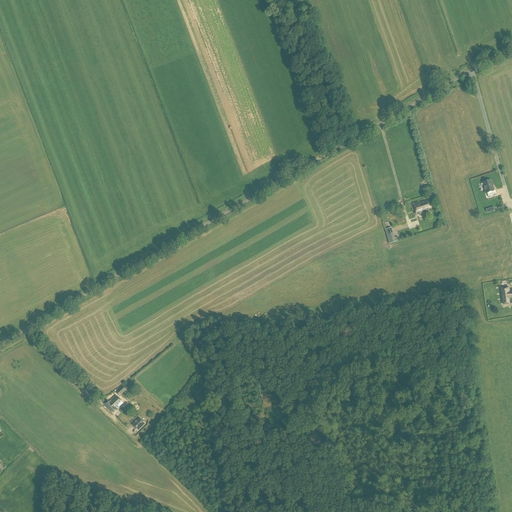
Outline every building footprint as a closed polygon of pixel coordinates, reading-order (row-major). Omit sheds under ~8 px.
[(486,193),(487,193),(488,197),(496,194),(495,190),(494,191),(491,180),(483,182),(486,193)] [(427,200),(419,203),(419,202),(413,203),(417,215),(420,214),(420,213),(430,210),(427,200)] [(511,288),(510,289),(510,287),(501,288),(503,305),(511,303),(511,288)] [(122,386),(116,392),(120,396),(126,390),(129,388),(134,384),(130,379),(125,384),(122,386)] [(108,401),(105,404),(114,413),(117,410),(116,410),(124,403),(116,395),(109,402),(108,401)] [(138,430),(145,423),(139,417),(132,424),(138,430)] [(7,492),(14,485),(10,482),(6,486),(6,485),(3,488),(7,492)]
